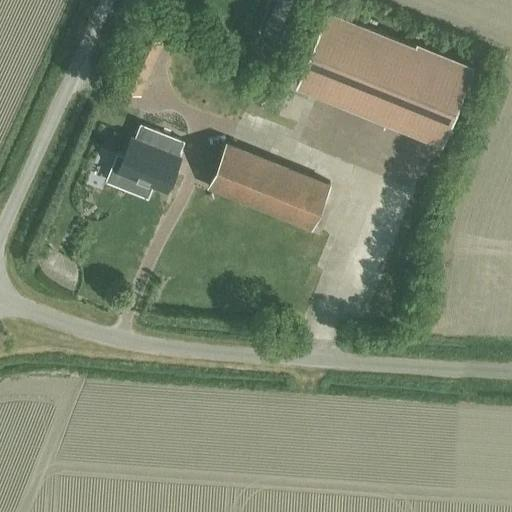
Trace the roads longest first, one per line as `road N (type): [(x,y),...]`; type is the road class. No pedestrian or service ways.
road 1 (unclassified): [(511,372),(143,343),(0,299)]
road 2 (unclassified): [(0,231),(105,0)]
